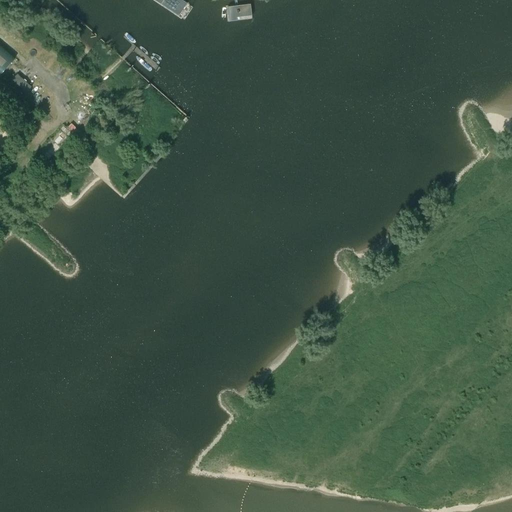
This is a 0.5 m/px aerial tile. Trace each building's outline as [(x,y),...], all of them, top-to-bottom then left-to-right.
[(181,0),(152,0),(184,21),(193,7),(181,0)] [(252,19),(251,7),(228,9),(229,24),(238,23),(237,20),(252,19)] [(0,48),(0,76),(14,60),(0,48)] [(11,83),(27,91),(31,84),(15,75),(11,83)] [(60,147),(73,136),(65,127),(53,138),(60,147)] [(122,199),(124,201),(166,154),(164,152),(122,199)]
